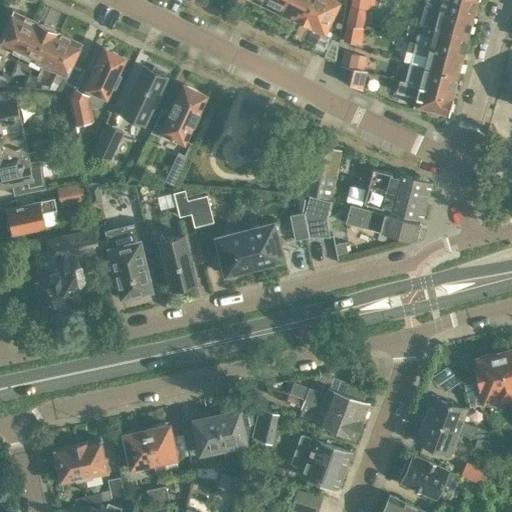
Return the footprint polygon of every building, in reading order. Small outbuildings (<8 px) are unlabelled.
[(261,0),(282,10),(287,0),(261,0)] [(312,0),(287,0),(282,10),(284,11),(283,12),(283,15),(291,19),(296,17),(303,20),(312,0)] [(312,0),(303,20),(311,24),(311,29),(318,32),(323,30),(324,30),(337,2),(332,0),(312,0)] [(426,0),(426,4),(473,17),(477,0),(426,0)] [(473,17),(426,4),(421,24),(426,25),(468,37),(473,17)] [(0,44),(21,54),(36,22),(13,11),(0,38),(0,44)] [(347,25),(359,27),(361,15),(349,13),(347,25)] [(36,22),(21,54),(43,64),(58,33),(59,32),(36,21),(36,22)] [(359,27),(347,25),(345,40),(356,42),(359,27)] [(468,37),(426,25),(423,36),(418,34),(415,43),(463,56),(468,37)] [(81,43),(58,33),(43,64),(64,75),(57,90),(71,91),(73,87),(75,83),(82,68),(71,63),(81,43)] [(415,43),(410,42),(407,50),(427,55),(424,66),(458,75),(463,56),(415,43)] [(126,57),(105,47),(84,92),(90,95),(105,102),(126,57)] [(344,51),(341,65),(355,67),(359,54),(344,51)] [(421,76),(424,66),(410,62),(408,73),(421,76)] [(152,69),(143,65),(119,113),(141,123),(149,107),(152,109),(159,94),(156,93),(164,75),(163,74),(164,71),(153,66),(152,69)] [(355,67),(341,65),(338,78),(362,89),(367,70),(355,67)] [(408,73),(405,82),(453,95),(458,75),(424,66),(421,76),(408,73)] [(37,76),(29,73),(23,86),(32,87),(37,76)] [(9,78),(0,74),(0,84),(6,85),(9,78)] [(453,95),(405,82),(399,80),(396,92),(416,97),(414,105),(427,109),(426,112),(428,114),(436,116),(438,114),(438,112),(448,115),(453,99),(451,99),(453,95)] [(162,131),(169,135),(168,137),(173,139),(174,137),(182,141),(191,122),(192,122),(193,121),(192,121),(196,112),(197,113),(198,111),(196,111),(204,95),(182,85),(175,101),(173,100),(173,102),(174,102),(170,111),(169,110),(168,111),(160,108),(149,132),(160,137),(162,131)] [(84,92),(73,87),(71,91),(69,96),(76,132),(94,129),(88,98),(90,95),(84,92)] [(0,91),(0,131),(22,127),(17,101),(10,102),(7,90),(0,91)] [(42,114),(28,117),(30,126),(43,123),(42,114)] [(121,132),(105,124),(92,151),(108,159),(121,132)] [(22,127),(0,131),(0,158),(27,152),(22,127)] [(34,151),(48,148),(46,139),(33,142),(34,151)] [(27,153),(27,152),(0,158),(0,184),(11,183),(14,194),(45,188),(40,159),(50,157),(48,148),(34,151),(35,151),(27,153)] [(334,154),(318,151),(314,172),(329,176),(334,154)] [(368,166),(364,183),(426,200),(431,182),(394,172),(393,174),(391,174),(391,172),(368,166)] [(329,176),(314,172),(308,194),(322,197),(324,198),(329,176)] [(97,180),(88,182),(92,200),(101,198),(97,180)] [(57,187),(61,206),(87,201),(83,182),(57,187)] [(426,200),(364,183),(359,200),(383,206),(383,205),(385,206),(385,208),(421,218),(426,200)] [(184,189),(172,192),(178,216),(190,213),(186,199),(184,189)] [(186,199),(190,213),(193,226),(213,221),(206,194),(186,199)] [(308,195),(304,213),(325,218),(330,201),(308,195)] [(7,209),(9,219),(5,222),(7,230),(12,230),(12,232),(45,225),(42,212),(56,209),(53,197),(39,200),(39,201),(22,205),(22,206),(7,209)] [(415,240),(420,223),(361,208),(357,225),(415,240)] [(304,215),(292,217),(296,242),(310,239),(305,216),(304,215)] [(282,259),(273,221),(244,229),(253,266),(282,259)] [(56,258),(58,271),(36,275),(41,298),(40,300),(39,302),(38,303),(38,306),(38,308),(39,308),(41,310),(43,311),(44,311),(47,311),(48,311),(49,310),(51,309),(53,306),(78,301),(75,288),(81,287),(84,282),(81,268),(78,266),(74,247),(78,246),(80,257),(99,253),(96,243),(94,229),(46,239),(51,259),(56,258)] [(244,229),(215,236),(224,274),(253,266),(244,229)] [(158,240),(170,288),(196,281),(184,234),(158,240)] [(97,243),(96,243),(99,253),(104,274),(115,271),(121,295),(123,295),(124,300),(141,296),(140,290),(149,288),(137,239),(110,245),(109,241),(98,244),(97,243)] [(345,241),(334,244),(337,254),(348,252),(345,241)] [(511,348),(496,352),(508,397),(511,395),(511,348)] [(474,370),(477,381),(463,384),(469,406),(508,397),(496,352),(476,358),(479,369),(474,370)] [(329,386),(326,394),(308,388),(307,389),(289,382),(286,391),(304,398),(362,420),(369,401),(364,399),(344,392),(329,386)] [(347,382),(344,392),(364,399),(367,390),(347,382)] [(362,420),(304,398),(304,399),(288,394),(285,401),(301,407),(300,408),(318,414),(315,422),(356,438),(362,420)] [(484,431),(460,422),(465,408),(433,395),(432,398),(429,398),(426,405),(428,408),(424,418),(456,430),(477,438),(474,446),(483,450),(489,436),(484,431)] [(259,406),(256,420),(245,423),(248,434),(270,443),(278,413),(259,406)] [(215,414),(222,448),(246,443),(239,409),(215,414)] [(222,448),(215,414),(192,419),(199,453),(222,448)] [(456,430),(424,418),(421,428),(418,428),(415,435),(417,438),(416,440),(448,452),(456,430)] [(157,427),(146,429),(153,463),(176,458),(169,424),(166,425),(165,423),(156,425),(157,427)] [(126,431),(127,433),(123,434),(130,468),(153,463),(146,429),(135,431),(135,429),(126,431)] [(301,434),(295,452),(343,470),(350,452),(314,438),(314,439),(301,434)] [(77,443),(84,477),(107,472),(100,439),(88,441),(87,440),(77,443)] [(84,477),(77,443),(65,445),(65,446),(54,448),(61,482),(84,477)] [(343,470),(295,452),(283,447),(277,461),(289,466),(288,469),(301,473),(301,474),(337,488),(343,470)] [(443,481),(448,469),(413,453),(411,457),(407,458),(405,463),(407,466),(406,469),(402,469),(400,474),(402,478),(400,482),(436,497),(438,493),(449,498),(454,486),(447,483),(443,481)] [(494,475),(465,462),(460,473),(489,486),(494,475)] [(453,471),(448,469),(443,481),(447,483),(453,471)] [(222,474),(220,485),(236,489),(239,477),(222,474)] [(111,499),(124,497),(120,477),(107,480),(111,499)] [(165,485),(158,486),(161,501),(169,504),(165,485)] [(161,501),(158,486),(146,488),(148,497),(161,501)] [(302,511),(315,511),(320,492),(294,487),(290,509),(302,511)] [(100,492),(88,495),(89,504),(91,504),(102,501),(100,492)] [(426,511),(390,494),(382,511),(384,511),(426,511)] [(89,504),(88,495),(75,498),(77,507),(89,504)] [(480,511),(484,506),(466,498),(459,511),(480,511)]
